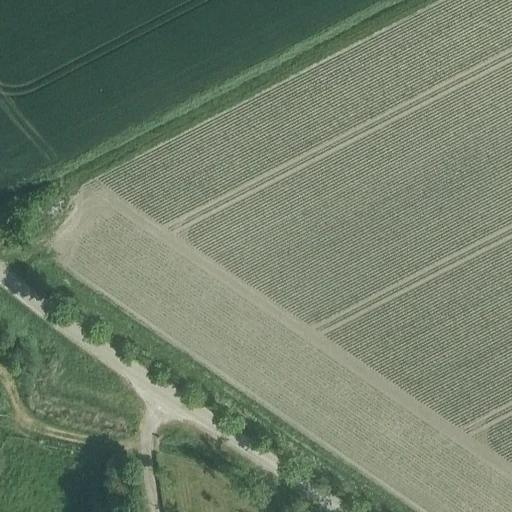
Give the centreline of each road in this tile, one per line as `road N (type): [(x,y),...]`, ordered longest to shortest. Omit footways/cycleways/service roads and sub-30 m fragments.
road 1 (unclassified): [(342,511),(48,315),(0,273)]
road 2 (track): [(0,387),(12,417),(30,429),(105,442),(135,444),(174,399)]
